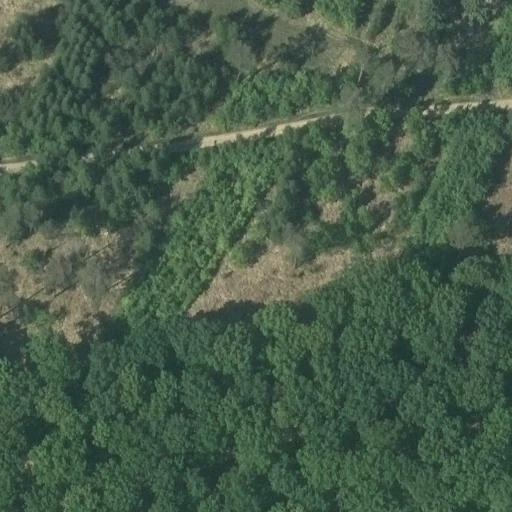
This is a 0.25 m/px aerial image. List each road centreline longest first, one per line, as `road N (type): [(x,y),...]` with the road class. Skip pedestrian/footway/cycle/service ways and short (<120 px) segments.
road 1 (track): [(511,99),(0,169)]
road 2 (track): [(459,106),(353,73),(251,20)]
